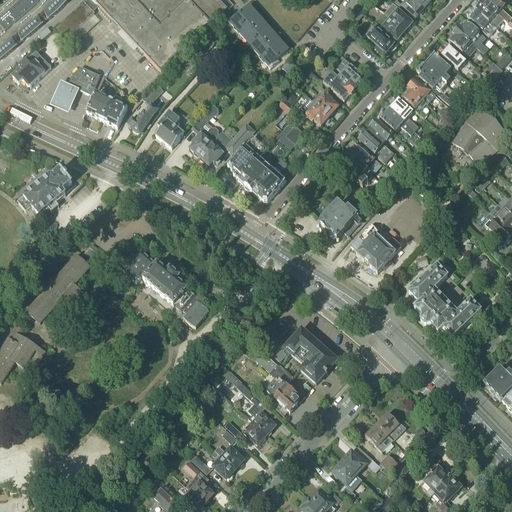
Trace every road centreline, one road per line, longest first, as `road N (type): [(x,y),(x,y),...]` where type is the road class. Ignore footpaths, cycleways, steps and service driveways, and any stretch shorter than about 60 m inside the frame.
road 1 (secondary): [(245,234),(0,112)]
road 2 (residential): [(249,511),(395,353)]
road 3 (residential): [(383,84),(245,234)]
road 4 (secondary): [(395,353),(511,467)]
road 5 (secondary): [(511,447),(406,342)]
road 6 (secondary): [(406,342),(356,298),(309,273)]
